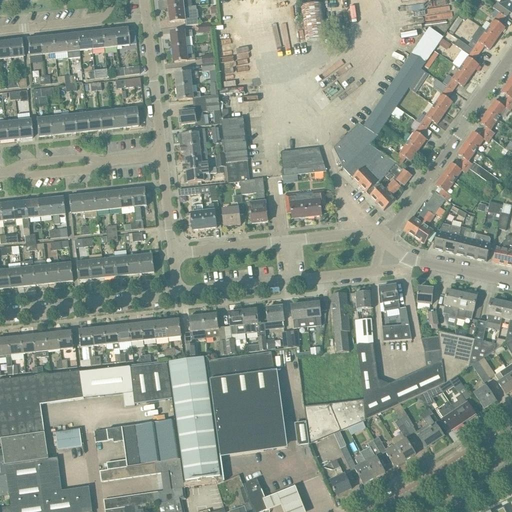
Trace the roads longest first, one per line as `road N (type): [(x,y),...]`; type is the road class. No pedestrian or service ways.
road 1 (unknown): [(321,136),(355,97),(376,49),(350,36),(297,85),(278,43)]
road 2 (residential): [(381,238),(511,53)]
road 3 (residential): [(0,316),(176,292)]
road 4 (secondary): [(511,429),(375,511)]
road 5 (residential): [(160,156),(143,0)]
road 6 (residential): [(109,0),(99,19),(0,30)]
